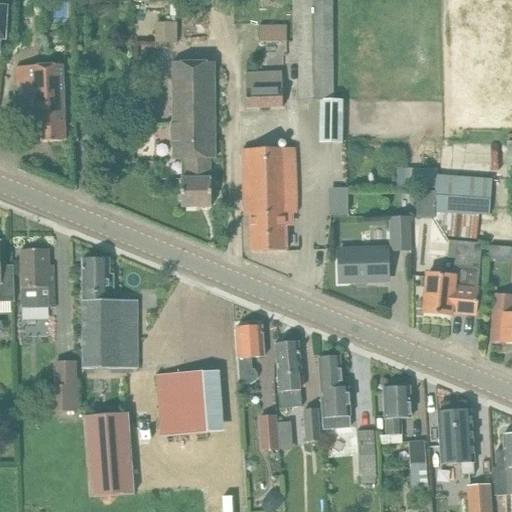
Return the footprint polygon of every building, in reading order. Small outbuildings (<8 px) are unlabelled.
[(339,142),(341,101),(333,101),(332,0),(295,0),(295,56),(300,56),(302,102),(321,103),(320,140),(339,142)] [(158,40),(181,40),(180,21),(158,22),(158,40)] [(288,25),(260,26),(260,42),(288,41),(288,25)] [(173,124),(171,124),(171,142),(173,142),(173,159),(193,159),(194,179),(181,179),(182,208),(212,207),(211,179),(209,179),(208,159),(214,158),(214,63),(172,63),(173,124)] [(16,67),(17,93),(18,113),(36,112),(37,142),(65,141),(62,65),(16,67)] [(247,108),(283,107),(283,89),(281,89),(280,73),(246,74),(247,108)] [(242,150),(243,195),(244,215),(250,215),(251,252),(286,251),(285,214),(297,214),(296,194),(295,148),(242,150)] [(492,180),(466,178),(441,176),(438,211),(452,212),(450,242),(477,244),(479,214),(489,215),(492,180)] [(333,188),(334,214),(352,214),(351,187),(333,188)] [(435,219),(435,195),(418,194),(417,218),(435,219)] [(394,252),(411,251),(409,220),(392,221),(394,252)] [(477,244),(450,242),(449,258),(459,259),(457,277),(428,275),(425,293),(423,313),(452,315),(452,313),(475,315),(481,244),(477,244)] [(48,250),(20,250),(21,270),(22,308),(55,308),(53,268),(53,266),(49,266),(48,250)] [(339,252),(339,262),(340,282),(388,281),(387,250),(339,252)] [(0,298),(13,299),(13,287),(13,267),(0,266),(0,258),(1,258),(1,254),(0,253),(0,298)] [(138,369),(137,321),(137,301),(113,301),(113,275),(109,275),(109,259),(82,259),(83,369),(138,369)] [(511,343),(511,295),(494,294),(491,342),(511,343)] [(253,370),(252,370),(251,358),(264,358),(262,326),(236,328),(239,385),(253,384),(254,383),(256,383),(257,382),(258,381),(258,379),(259,378),(259,376),(258,375),(258,374),(257,373),(256,372),(255,371),(253,370)] [(236,369),(235,333),(227,333),(228,369),(236,369)] [(302,373),(301,362),(299,342),(274,344),(280,408),(302,406),(300,389),(293,390),(292,374),(302,373)] [(340,356),(319,358),(320,378),(323,418),(324,430),(350,428),(349,417),(351,417),(349,388),(342,388),(341,376),(340,356)] [(48,414),(76,413),(76,364),(56,364),(56,388),(48,388),(48,414)] [(208,433),(205,392),(203,372),(156,375),(161,437),(208,433)] [(403,444),(403,435),(402,420),(411,419),(410,387),(384,388),(385,436),(389,436),(390,445),(403,444)] [(320,441),(318,411),(306,412),(308,442),(320,441)] [(438,413),(441,465),(461,463),(462,475),(474,474),(473,462),(474,462),(471,411),(438,413)] [(90,498),(134,494),(128,413),(84,416),(90,498)] [(262,417),(264,451),(280,450),(278,416),(262,417)] [(374,431),(358,432),(359,456),(360,477),(361,477),(375,477),(376,477),(375,455),(374,431)] [(511,511),(511,435),(503,436),(503,451),(496,451),(497,469),(504,468),(505,511),(511,511)] [(429,488),(426,443),(411,444),(414,489),(429,488)] [(492,511),(490,485),(467,487),(469,511),(492,511)] [(270,494),(262,502),(262,509),(265,511),(275,511),(282,505),(282,498),(277,494),(270,494)]
